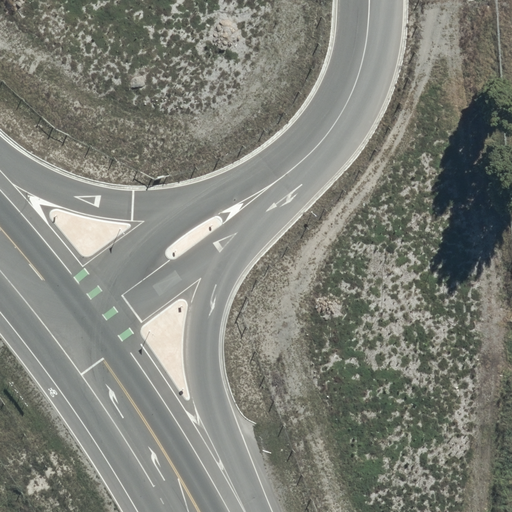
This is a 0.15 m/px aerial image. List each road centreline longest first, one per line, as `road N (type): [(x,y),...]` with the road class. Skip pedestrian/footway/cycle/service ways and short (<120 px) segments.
road 1 (tertiary): [(0,152),(35,180),(102,202),(248,198),(207,311),(201,363),(259,511)]
road 2 (tertiary): [(184,511),(102,380),(0,246)]
